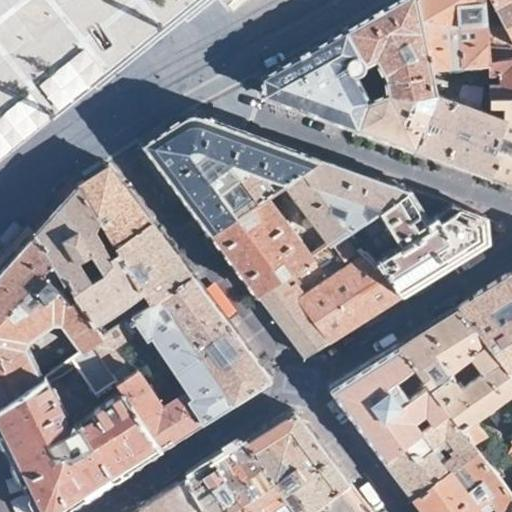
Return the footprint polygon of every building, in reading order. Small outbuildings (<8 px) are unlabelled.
[(435,81),(432,68),(418,0),(392,0),(373,11),(351,24),(345,27),(364,60),(375,55),(384,73),(386,91),(388,100),(437,95),(437,93),(435,81)] [(488,59),(486,22),(484,0),(418,0),(432,68),(485,60),(488,59)] [(511,0),(489,0),(497,16),(486,22),(488,59),(511,55),(511,47),(511,44),(511,43),(511,0)] [(366,64),(364,60),(345,27),(293,57),(260,75),(263,95),(311,112),(325,117),(355,127),(367,96),(354,74),(359,72),(362,70),(364,69),(365,67),(365,65),(366,64)] [(511,55),(488,59),(485,60),(486,74),(495,73),(496,80),(487,81),(488,94),(511,94),(511,55)] [(489,104),(488,94),(471,90),(469,97),(489,104)] [(415,149),(437,95),(388,100),(386,91),(381,92),(367,96),(355,127),(383,137),(415,149)] [(504,125),(504,116),(489,111),(437,93),(437,95),(415,149),(453,162),(489,175),(498,152),(493,150),(504,125)] [(511,94),(488,94),(489,104),(503,104),(504,116),(504,125),(493,150),(498,152),(489,175),(511,183),(511,94)] [(185,114),(182,115),(177,119),(165,126),(142,142),(179,190),(209,230),(268,191),(273,187),(267,179),(273,175),(285,179),(318,156),(281,142),(263,136),(207,117),(195,113),(189,114),(185,114)] [(345,231),(354,225),(410,186),(359,169),(318,156),(285,179),(330,241),(345,231)] [(91,176),(77,185),(116,246),(151,220),(131,193),(109,164),(91,176)] [(116,246),(77,185),(51,214),(35,231),(101,334),(151,300),(116,246)] [(410,186),(354,225),(368,245),(402,293),(420,282),(447,266),(489,239),(486,213),(446,199),(410,186)] [(235,263),(256,292),(279,276),(272,264),(280,259),(288,270),(313,252),(268,191),(209,230),(235,263)] [(116,246),(151,300),(191,273),(174,250),(151,220),(116,246)] [(0,404),(40,377),(24,348),(29,338),(53,322),(64,322),(82,348),(93,340),(101,334),(35,231),(3,267),(0,269),(0,404)] [(309,351),(402,293),(368,245),(359,251),(345,231),(330,241),(345,260),(304,290),(299,282),(323,266),(313,252),(288,270),(279,276),(256,292),(281,325),(304,355),(309,351)] [(511,269),(507,272),(455,306),(511,373),(511,269)] [(191,273),(151,300),(101,334),(93,340),(118,378),(137,366),(162,403),(192,384),(196,389),(192,392),(207,416),(225,405),(236,398),(271,376),(228,320),(191,273)] [(511,388),(511,373),(455,306),(424,325),(396,343),(447,409),(460,428),(470,421),(511,388)] [(40,377),(0,404),(0,436),(12,462),(15,469),(31,499),(37,511),(58,511),(59,511),(89,492),(120,473),(132,464),(161,446),(124,388),(67,426),(58,410),(63,407),(48,381),(74,365),(94,394),(118,378),(93,340),(82,348),(40,377)] [(359,366),(328,384),(355,421),(381,457),(421,428),(413,418),(423,411),(430,421),(447,409),(396,343),(359,366)] [(137,366),(118,378),(124,388),(161,446),(175,437),(183,432),(189,428),(207,416),(192,392),(196,389),(192,384),(162,403),(137,366)] [(261,429),(245,438),(283,498),(291,511),(299,511),(350,480),(319,439),(295,407),(261,429)] [(460,428),(447,409),(430,421),(421,428),(381,457),(397,478),(409,494),(475,445),(487,437),(470,421),(460,428)] [(260,511),(283,498),(245,438),(209,461),(186,476),(207,511),(260,511)] [(501,511),(505,509),(511,493),(484,458),(475,445),(409,494),(422,511),(501,511)] [(207,511),(186,476),(159,493),(139,505),(143,511),(207,511)] [(374,511),(350,480),(299,511),(374,511)] [(511,511),(511,493),(505,509),(501,511),(511,511)] [(291,511),(283,498),(260,511),(291,511)]
